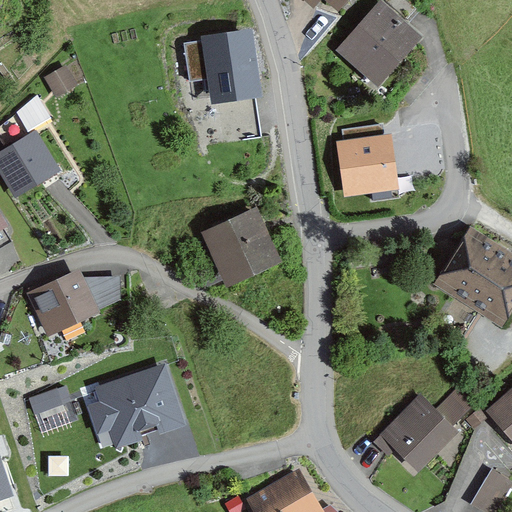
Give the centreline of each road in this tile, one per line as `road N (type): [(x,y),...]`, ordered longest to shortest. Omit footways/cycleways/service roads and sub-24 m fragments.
road 1 (residential): [(268,0),(291,77),(313,233),(313,361)]
road 2 (residential): [(313,361),(113,254),(37,268),(0,287)]
road 3 (residential): [(317,440),(143,481),(81,511)]
